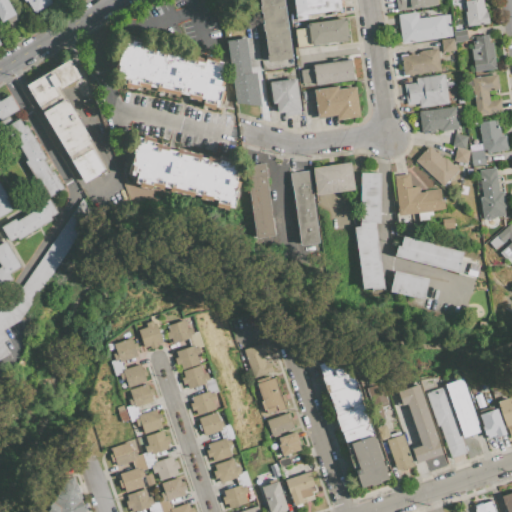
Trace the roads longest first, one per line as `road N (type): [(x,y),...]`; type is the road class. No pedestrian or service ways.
road 1 (residential): [(255,137),(301,146),(387,137),(366,0)]
road 2 (residential): [(283,333),(347,511)]
road 3 (residential): [(159,363),(210,511)]
road 4 (residential): [(364,511),(511,460)]
road 5 (residential): [(0,67),(111,0)]
